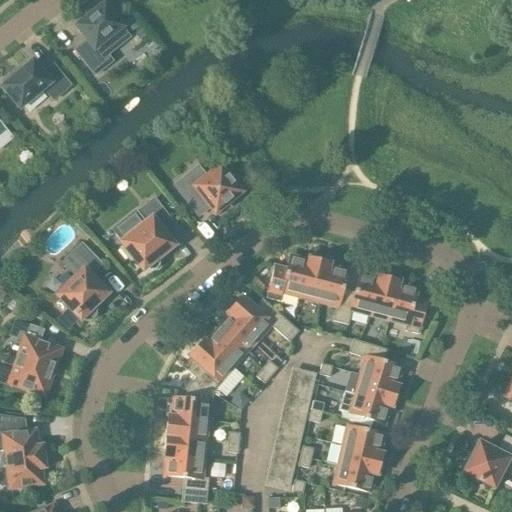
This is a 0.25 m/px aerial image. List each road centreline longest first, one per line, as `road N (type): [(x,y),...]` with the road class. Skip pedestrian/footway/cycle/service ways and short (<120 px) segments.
road 1 (residential): [(110,511),(93,450),(93,408),(109,370),(129,341),(263,235),(298,220),(443,259),(463,277)]
road 2 (residential): [(463,277),(470,310),(395,511)]
